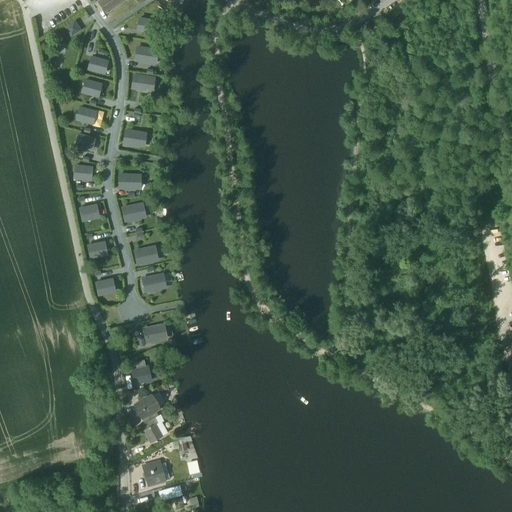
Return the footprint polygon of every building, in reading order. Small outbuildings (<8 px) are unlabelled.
[(99,0),(97,2),(104,13),(124,0),(99,0)] [(139,18),(137,30),(153,33),(155,21),(139,18)] [(81,30),(74,20),(64,27),(71,37),(81,30)] [(157,50),(137,47),(135,60),(143,62),(143,63),(150,64),(150,63),(154,63),(155,57),(156,57),(157,50)] [(91,57),(88,69),(104,73),(107,61),(91,57)] [(154,78),(134,75),(131,88),(140,89),(140,91),(146,92),(146,90),(150,91),(151,85),(152,85),(154,78)] [(85,80),(82,92),(97,96),(100,84),(85,80)] [(79,108),(76,119),(92,124),(95,112),(79,108)] [(145,133),(125,130),(123,144),(131,145),(131,146),(138,147),(138,146),(142,146),(143,140),(144,140),(145,133)] [(78,134),(75,146),(91,150),(94,138),(78,134)] [(75,166),(74,178),(90,180),(91,167),(75,166)] [(140,175),(119,175),(119,188),(127,188),(127,190),(134,190),(134,188),(138,188),(138,182),(139,182),(140,175)] [(142,204),(122,208),(125,221),(133,219),(133,220),(140,219),(140,218),(143,217),(142,211),(143,211),(142,204)] [(80,209),(82,220),(98,217),(96,205),(80,209)] [(88,246),(90,258),(106,254),(104,242),(88,246)] [(154,247),(134,251),(137,264),(145,262),(145,263),(152,262),(152,261),(156,260),(154,254),(155,254),(154,247)] [(162,275),(142,279),(145,292),(153,290),(154,291),(160,290),(160,288),(164,288),(162,282),(164,281),(162,275)] [(96,283),(98,295),(114,291),(112,279),(96,283)] [(163,325),(143,329),(146,342),(154,340),(154,341),(161,340),(161,339),(165,338),(163,332),(165,332),(163,325)] [(136,369),(145,367),(144,360),(135,362),(136,369)] [(131,370),(134,384),(151,380),(148,366),(145,367),(136,369),(131,370)] [(140,418),(141,418),(142,418),(152,412),(159,408),(158,407),(154,410),(148,398),(152,396),(151,395),(133,405),(134,406),(134,405),(141,417),(140,418)] [(158,407),(152,396),(148,398),(154,410),(158,407)] [(142,418),(144,423),(154,417),(152,412),(142,418)] [(160,423),(155,426),(160,436),(166,433),(160,423)] [(150,442),(160,436),(155,426),(144,431),(147,436),(150,442)] [(172,448),(180,447),(181,461),(195,459),(192,437),(171,439),(172,448)] [(197,460),(187,462),(190,474),(200,472),(197,460)] [(165,463),(159,464),(164,480),(170,479),(165,463)] [(148,485),(161,482),(156,464),(143,468),(148,485)] [(181,495),(185,507),(199,502),(195,490),(181,495)] [(174,499),(177,509),(184,507),(181,497),(174,499)]
